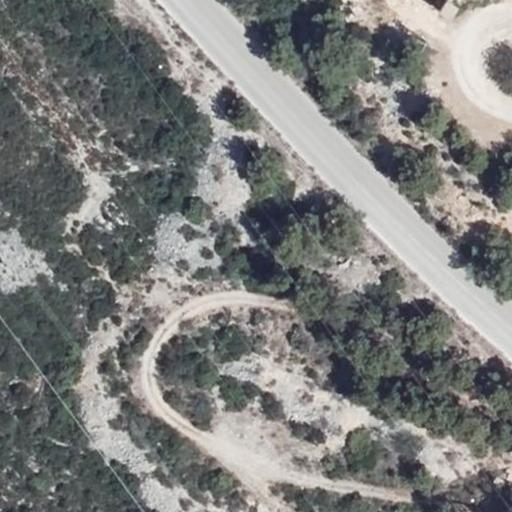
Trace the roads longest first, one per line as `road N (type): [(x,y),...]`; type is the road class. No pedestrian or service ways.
road 1 (track): [(511,355),(460,347),(328,302),(236,292),(185,320),(161,354),(171,411),(209,445),(266,477),(409,492),(467,511)]
road 2 (tertiary): [(511,309),(377,189),(191,0)]
